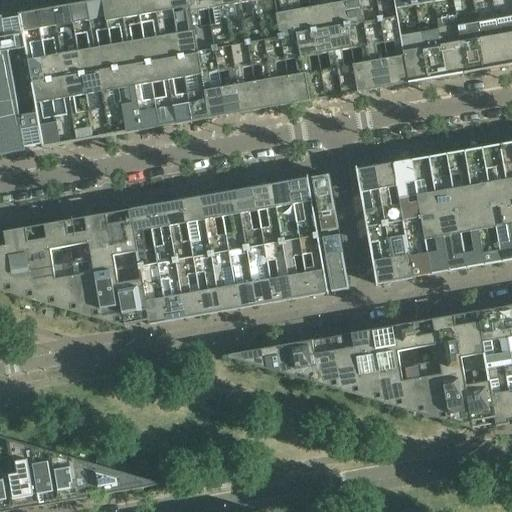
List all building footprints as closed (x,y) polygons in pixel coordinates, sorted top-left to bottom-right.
[(132,65),(120,0),(108,0),(104,1),(116,68),(132,65)] [(149,62),(138,0),(120,0),(132,65),(149,62)] [(166,59),(155,0),(138,0),(149,62),(166,59)] [(182,56),(172,0),(155,0),(166,59),(182,56)] [(199,53),(189,0),(172,0),(182,56),(199,53)] [(216,50),(206,0),(189,0),(199,53),(216,50)] [(232,47),(223,0),(206,0),(216,50),(232,47)] [(249,44),(241,0),(223,0),(232,47),(249,44)] [(265,41),(258,0),(241,0),(249,44),(265,41)] [(282,39),(275,0),(258,0),(265,41),(282,39)] [(299,36),(292,0),(275,0),(282,39),(299,36)] [(315,33),(309,0),(292,0),(299,36),(315,33)] [(332,30),(326,0),(309,0),(315,33),(332,30)] [(348,27),(343,0),(326,0),(332,30),(348,27)] [(365,24),(360,0),(343,0),(348,27),(365,24)] [(381,21),(377,0),(360,0),(365,24),(381,21)] [(398,18),(394,0),(377,0),(381,21),(398,18)] [(419,27),(414,0),(394,0),(398,18),(400,30),(419,27)] [(438,23),(433,0),(414,0),(419,27),(438,23)] [(457,20),(453,0),(433,0),(438,23),(457,20)] [(476,17),(472,0),(453,0),(457,20),(476,17)] [(495,13),(492,0),(472,0),(476,17),(495,13)] [(511,10),(511,4),(511,0),(492,0),(495,13),(511,10)] [(116,68),(104,1),(87,4),(99,71),(116,68)] [(99,71),(87,4),(70,7),(82,74),(99,71)] [(82,74),(70,7),(54,10),(65,77),(82,74)] [(65,77),(54,10),(37,13),(49,80),(65,77)] [(511,67),(511,10),(495,13),(504,69),(511,67)] [(49,80),(37,13),(21,15),(27,52),(32,82),(49,80)] [(504,69),(495,13),(476,17),(485,72),(504,69)] [(0,56),(27,52),(21,15),(20,16),(20,19),(4,22),(3,18),(0,19),(0,56)] [(485,72),(476,17),(457,20),(466,75),(485,72)] [(410,85),(400,30),(398,18),(381,21),(393,88),(410,85)] [(466,75),(457,20),(438,23),(447,79),(466,75)] [(393,88),(381,21),(365,24),(377,91),(393,88)] [(447,79),(438,23),(419,27),(429,82),(447,79)] [(377,91),(365,24),(348,27),(360,94),(377,91)] [(360,94),(348,27),(332,30),(343,97),(360,94)] [(429,82),(419,27),(400,30),(410,85),(429,82)] [(343,97),(332,30),(315,33),(327,100),(343,97)] [(327,100),(315,33),(299,36),(310,103),(327,100)] [(310,103),(299,36),(282,39),(294,106),(310,103)] [(294,106),(282,39),(265,41),(277,109),(294,106)] [(277,109),(265,41),(249,44),(260,111),(277,109)] [(260,111),(249,44),(232,47),(244,114),(260,111)] [(244,114),(232,47),(216,50),(227,117),(244,114)] [(227,117),(216,50),(199,53),(211,120),(227,117)] [(44,149),(32,82),(27,52),(0,56),(0,157),(27,152),(26,149),(43,146),(43,149),(44,149)] [(211,120),(199,53),(182,56),(194,123),(211,120)] [(194,123),(182,56),(166,59),(177,126),(194,123)] [(177,126),(166,59),(149,62),(161,129),(177,126)] [(161,129),(149,62),(132,65),(144,132),(161,129)] [(144,132),(132,65),(116,68),(127,135),(144,132)] [(127,135),(116,68),(99,71),(111,138),(127,135)] [(111,138),(99,71),(82,74),(94,141),(111,138)] [(94,141),(82,74),(65,77),(77,144),(94,141)] [(77,144),(65,77),(49,80),(60,147),(77,144)] [(60,147),(49,80),(32,82),(44,149),(60,147)] [(511,203),(511,144),(501,146),(511,204),(511,203)] [(511,204),(501,146),(483,150),(493,207),(511,204)] [(493,207),(483,150),(465,153),(475,210),(493,207)] [(475,210),(465,153),(447,156),(457,213),(475,210)] [(457,213),(447,156),(429,159),(439,216),(457,213)] [(439,216),(429,159),(411,162),(421,219),(439,216)] [(421,219),(411,162),(393,165),(403,222),(421,219)] [(403,222),(393,165),(375,168),(379,188),(385,225),(403,222)] [(379,188),(375,168),(357,172),(361,191),(379,188)] [(340,233),(330,176),(313,179),(323,236),(340,233)] [(318,237),(308,180),(290,183),(300,240),(318,237)] [(300,240),(290,183),(272,186),(283,244),(300,240)] [(283,244),(272,186),(254,190),(265,247),(283,244)] [(385,225),(379,188),(361,191),(367,229),(385,225)] [(265,247),(254,190),(237,193),(247,250),(265,247)] [(247,250),(237,193),(219,196),(229,253),(247,250)] [(229,253),(219,196),(201,199),(211,256),(229,253)] [(211,256),(201,199),(183,202),(193,260),(211,256)] [(193,260),(183,202),(165,205),(175,263),(193,260)] [(511,262),(511,211),(511,204),(493,207),(503,264),(511,262)] [(175,263),(165,205),(147,208),(157,266),(175,263)] [(503,264),(493,207),(475,210),(485,267),(503,264)] [(168,322),(157,266),(147,208),(47,226),(48,231),(51,247),(51,248),(51,251),(89,245),(92,260),(103,322),(127,329),(127,326),(149,323),(149,326),(151,325),(168,322)] [(485,267),(475,210),(457,213),(467,270),(485,267)] [(467,270),(457,213),(439,216),(449,273),(467,270)] [(449,273),(439,216),(421,219),(431,276),(449,273)] [(431,276),(421,219),(403,222),(413,280),(431,276)] [(413,280),(403,222),(385,225),(392,263),(395,283),(413,280)] [(392,263),(385,225),(367,229),(374,266),(392,263)] [(51,247),(48,231),(47,226),(7,233),(11,254),(31,251),(51,248),(51,247)] [(0,292),(19,298),(11,254),(7,233),(0,234),(0,292)] [(350,291),(340,233),(323,236),(333,294),(350,291)] [(329,294),(318,237),(300,240),(311,297),(329,294)] [(311,297),(300,240),(283,244),(293,300),(311,297)] [(293,300),(283,244),(265,247),(275,303),(293,300)] [(275,303),(265,247),(247,250),(257,307),(275,303)] [(54,267),(51,251),(51,248),(31,251),(40,304),(61,310),(54,267)] [(257,307),(247,250),(229,253),(239,310),(257,307)] [(40,304),(31,251),(11,254),(19,298),(40,304)] [(239,310),(229,253),(211,256),(221,313),(239,310)] [(221,313),(211,256),(193,260),(203,316),(221,313)] [(103,322),(92,260),(73,264),(82,316),(103,322)] [(203,316),(193,260),(175,263),(185,319),(203,316)] [(185,319),(175,263),(157,266),(168,322),(185,319)] [(395,283),(392,263),(374,266),(377,286),(395,283)] [(82,316),(73,264),(54,267),(61,310),(82,316)] [(511,364),(511,316),(510,307),(494,310),(503,366),(511,364)] [(511,424),(511,415),(503,366),(494,310),(395,328),(396,332),(398,349),(399,353),(437,346),(440,362),(451,424),(475,431),(474,428),(496,424),(497,427),(511,424)] [(398,349),(396,332),(395,328),(355,334),(359,356),(379,353),(398,349)] [(366,400),(359,356),(355,334),(336,338),(345,393),(366,400)] [(345,393),(336,338),(316,341),(324,387),(345,393)] [(324,387),(316,341),(296,345),(302,381),(324,387)] [(302,381),(296,345),(223,358),(302,381)] [(409,412),(402,369),(401,369),(399,353),(398,349),(379,353),(388,406),(409,412)] [(388,406),(379,353),(359,356),(366,400),(388,406)] [(451,424),(440,362),(421,365),(430,418),(451,424)] [(511,364),(503,366),(511,415),(511,364)] [(430,418),(421,365),(402,369),(409,412),(430,418)] [(163,486),(0,437),(0,511),(11,511),(163,486)]
